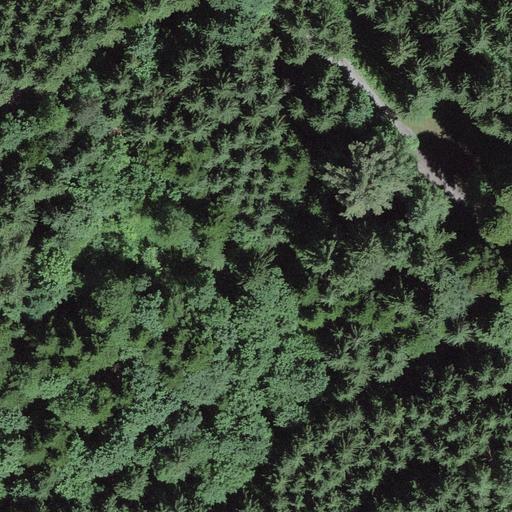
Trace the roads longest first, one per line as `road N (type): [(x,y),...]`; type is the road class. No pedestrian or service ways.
road 1 (track): [(511,234),(471,212),(298,23),(250,0)]
road 2 (track): [(184,0),(0,104)]
